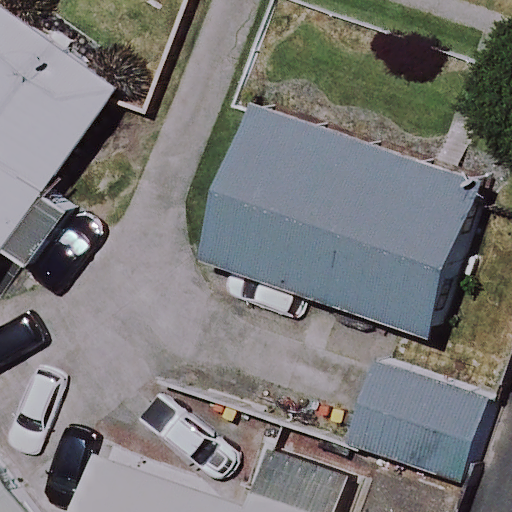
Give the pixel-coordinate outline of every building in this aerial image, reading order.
[(0,22),(0,277),(138,88),(16,0),(0,22)] [(399,321),(448,338),(468,279),(500,186),(277,109),(224,260),(399,321)] [(448,338),(399,321),(358,440),(482,483),(511,396),(511,293),(468,279),(448,338)] [(0,511),(45,511),(0,453),(0,511)] [(338,511),(271,489),(266,506),(117,455),(97,511),(338,511)]
